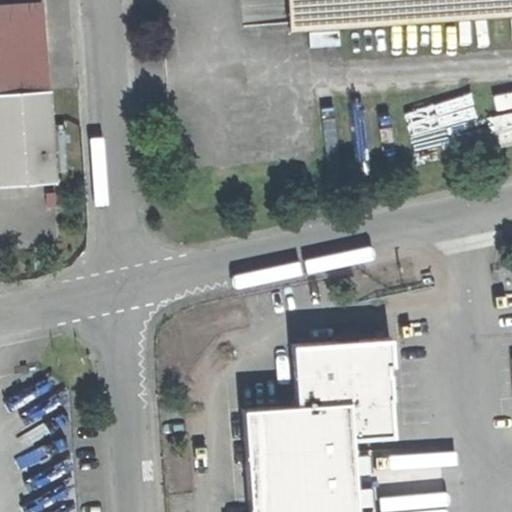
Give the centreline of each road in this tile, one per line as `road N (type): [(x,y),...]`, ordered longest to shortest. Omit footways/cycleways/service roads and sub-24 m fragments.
road 1 (tertiary): [(129,292),(511,207)]
road 2 (residential): [(109,0),(129,292)]
road 3 (residential): [(129,292),(143,511)]
road 4 (tertiary): [(0,322),(129,292)]
